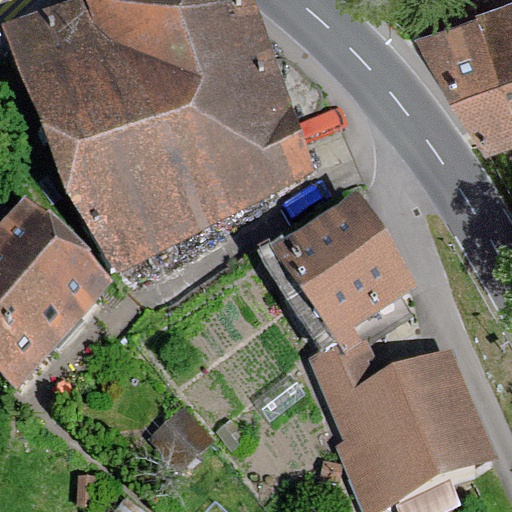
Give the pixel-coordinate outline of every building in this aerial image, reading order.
[(120,0),(73,16),(1,41),(40,161),(60,224),(118,288),(319,184),(256,13),(240,0),(120,0)] [(67,0),(73,16),(120,0),(67,0)] [(511,0),(504,0),(402,38),(478,159),(511,146),(511,0)] [(399,317),(342,223),(252,277),(309,371),(399,317)] [(97,311),(0,225),(0,411),(5,416),(97,311)] [(415,511),(488,482),(442,371),(372,400),(354,358),(301,380),(333,458),(326,461),(347,511),(415,511)]
